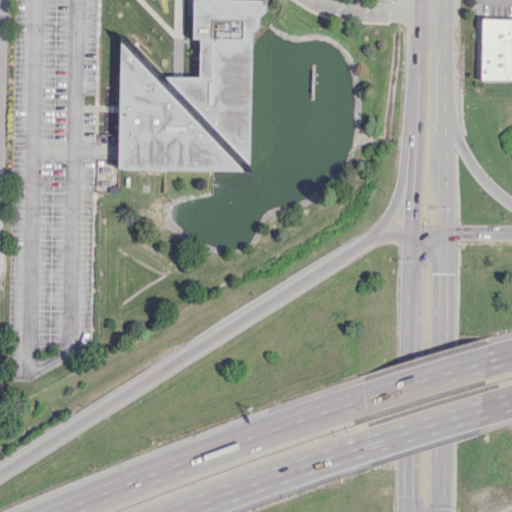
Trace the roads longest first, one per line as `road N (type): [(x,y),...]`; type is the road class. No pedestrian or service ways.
road 1 (motorway): [(445,273),(409,237),(370,239),(0,471)]
road 2 (primary): [(431,11),(418,54),(404,511)]
road 3 (motorway): [(364,398),(55,511)]
road 4 (primary): [(445,273),(443,55),(431,11)]
road 5 (primary): [(442,508),(445,273)]
road 6 (motorway): [(174,511),(368,444)]
road 7 (motorway): [(485,361),(364,398)]
road 8 (motorway): [(511,205),(466,156),(443,101)]
